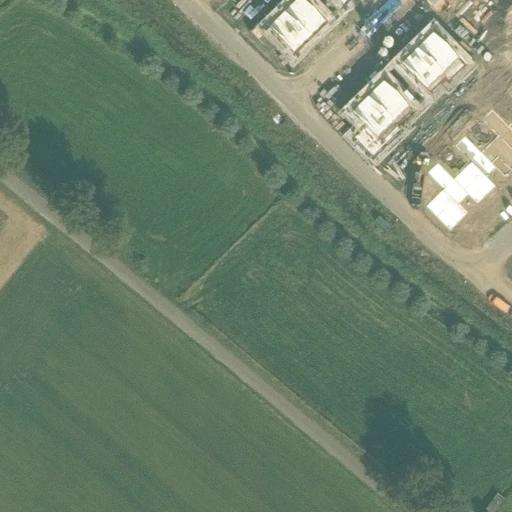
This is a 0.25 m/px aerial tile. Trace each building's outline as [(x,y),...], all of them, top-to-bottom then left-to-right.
[(287,0),(275,12),(308,45),(325,29),(309,13),(318,5),(313,0),(287,0)] [(313,0),(318,5),(322,0),(330,0),(342,12),(354,0),(313,0)] [(492,0),(469,0),(467,3),(493,29),(507,15),(492,0)] [(511,0),(492,0),(507,15),(511,9),(511,0)] [(476,46),(493,29),(467,3),(450,19),(476,46)] [(275,12),(248,39),(267,59),(278,48),(292,62),(308,45),(275,12)] [(434,39),(417,55),(450,89),(467,72),(475,64),(458,46),(449,55),(434,39)] [(417,55),(401,71),(417,87),(431,101),(446,86),(450,89),(417,55)] [(394,131),(410,114),(399,104),(384,88),(367,105),(393,131),(394,131)] [(511,96),(509,99),(511,101),(511,120),(508,124),(496,112),(494,113),(511,131),(511,96)] [(367,105),(351,121),(365,135),(353,146),(373,165),(385,153),(401,138),(394,131),(393,131),(367,105)] [(469,139),(467,140),(506,181),(511,175),(511,131),(494,113),(482,126),(494,138),(481,151),(469,139)] [(504,183),(506,181),(467,140),(455,152),(467,164),(454,178),(438,161),(436,163),(479,208),(499,188),(490,179),(495,174),(504,183)] [(478,209),(479,208),(436,163),(424,175),(440,191),(422,208),(450,236),(472,215),(463,205),(468,200),(477,209),(478,209)]
